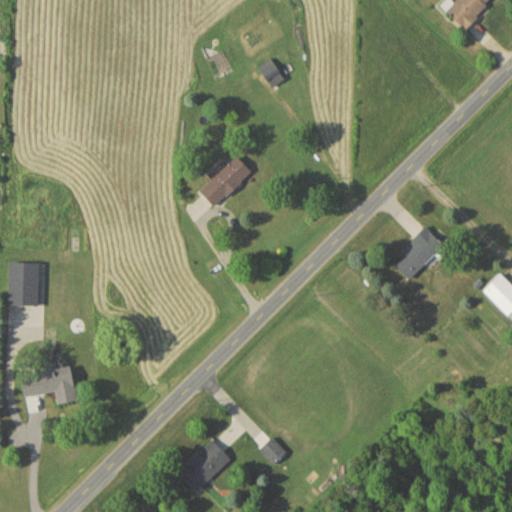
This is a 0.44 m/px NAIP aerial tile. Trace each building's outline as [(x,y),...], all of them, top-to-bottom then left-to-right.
[(447,0),(444,5),(468,27),(493,0),(458,0),(456,2),(454,0),(447,0)] [(287,77),(273,57),(261,66),(274,86),(287,77)] [(217,204),(254,170),(239,154),(202,188),(217,204)] [(394,261),(412,279),(446,244),(428,227),(394,261)] [(42,261),(10,261),(10,304),(42,304),(42,261)] [(511,281),(503,272),(485,290),(511,316),(511,281)] [(74,365),(55,367),(55,363),(37,365),(38,372),(23,375),(27,395),(58,391),(60,404),(80,401),(74,365)] [(263,448),(275,461),(286,451),(273,437),(263,448)] [(233,456),(214,438),(181,472),(199,490),(233,456)]
